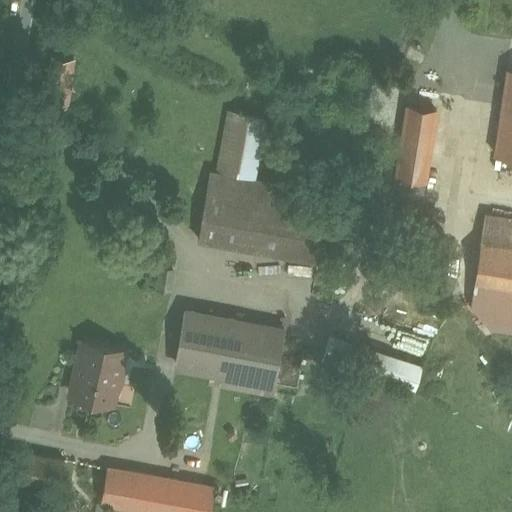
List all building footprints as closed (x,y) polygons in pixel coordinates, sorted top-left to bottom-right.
[(511,0),(499,0),(498,12),(511,14),(511,0)] [(74,58),(52,54),(45,102),(68,105),(74,58)] [(511,67),(508,66),(494,153),(511,155),(511,67)] [(435,108),(395,102),(385,171),(425,177),(435,108)] [(267,118),(233,111),(222,169),(255,176),(267,118)] [(267,201),(234,195),(237,175),(210,170),(198,238),(296,255),(304,208),(267,201)] [(511,216),(485,212),(481,240),(511,244),(511,216)] [(511,244),(481,240),(474,284),(511,289),(511,244)] [(172,289),(174,266),(158,265),(156,287),(172,289)] [(511,289),(474,284),(491,324),(511,327),(511,289)] [(284,327),(237,318),(237,319),(186,309),(177,364),(224,373),(219,404),(214,403),(211,405),(209,419),(211,422),(215,423),(291,436),(298,397),(273,392),(284,327)] [(420,365),(332,335),(325,357),(413,387),(420,365)] [(124,348),(84,339),(71,393),(110,402),(114,386),(119,383),(122,370),(120,366),(124,348)] [(65,457),(8,448),(4,475),(60,484),(65,457)] [(128,470),(108,466),(102,500),(122,504),(128,470)] [(207,511),(213,486),(128,470),(122,504),(142,508),(166,511),(207,511)]
